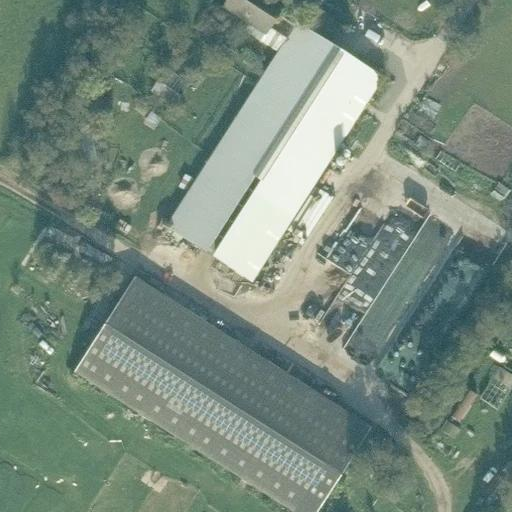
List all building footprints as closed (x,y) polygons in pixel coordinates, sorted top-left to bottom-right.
[(382,80),(358,65),(295,25),(293,28),(276,18),(283,9),(269,0),(227,0),(222,9),(265,38),(269,31),(285,41),(256,85),(164,230),(167,232),(250,286),(382,80)] [(78,103),(107,119),(125,85),(96,69),(78,103)] [(139,90),(160,102),(165,92),(145,80),(139,90)] [(412,99),(405,110),(421,120),(428,109),(412,99)] [(69,136),(70,159),(79,159),(78,135),(69,136)] [(410,244),(382,226),(316,327),(344,346),(410,244)] [(377,367),(443,265),(410,244),(344,346),(377,367)] [(478,288),(443,265),(377,367),(413,389),(478,288)] [(281,511),(314,511),(366,433),(131,280),(70,374),(281,511)] [(511,355),(511,326),(496,319),(485,343),(511,355)] [(468,401),(487,409),(501,376),(482,368),(468,401)] [(418,446),(438,461),(445,452),(425,437),(418,446)]
